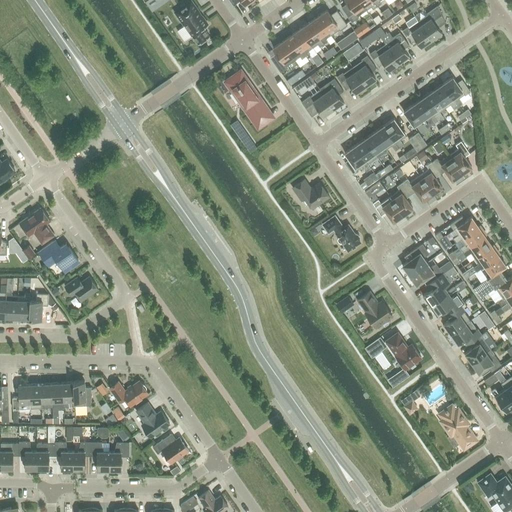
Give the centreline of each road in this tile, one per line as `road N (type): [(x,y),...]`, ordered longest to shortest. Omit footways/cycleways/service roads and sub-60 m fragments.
road 1 (tertiary): [(332,457),(262,356),(234,285),(170,194)]
road 2 (residential): [(0,337),(69,338),(127,297),(45,178)]
road 3 (residential): [(501,442),(371,256),(386,245)]
road 4 (residential): [(316,145),(501,15)]
road 5 (residential): [(219,459),(175,489),(50,491)]
road 6 (residential): [(0,359),(148,362)]
road 7 (residential): [(511,226),(479,180),(404,233)]
road 8 (unclassified): [(126,121),(242,39)]
road 9 (residential): [(316,145),(242,39)]
road 10 (residential): [(386,245),(316,145)]
road 11 (residential): [(219,459),(148,362)]
road 12 (unclassified): [(403,511),(501,442)]
